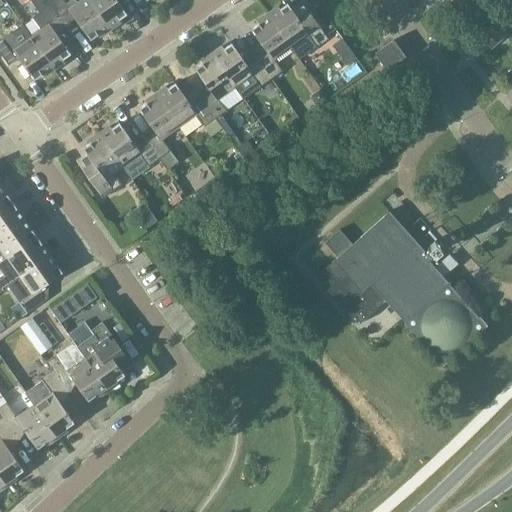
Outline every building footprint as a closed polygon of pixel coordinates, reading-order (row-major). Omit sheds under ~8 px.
[(54,32),(64,25),(46,0),(41,0),(34,6),(38,12),(31,17),(40,29),(30,36),(54,70),(64,62),(63,60),(70,54),(54,32)] [(75,0),(69,0),(65,3),(62,0),(46,0),(64,25),(74,18),(90,40),(97,35),(99,37),(110,30),(88,0),(81,0),(77,3),(75,0)] [(115,0),(88,0),(110,30),(120,22),(119,20),(126,14),(115,0)] [(298,59),(327,39),(302,2),(300,3),(303,7),(294,14),(287,4),(279,9),(278,6),(267,14),(291,47),(290,48),(298,59)] [(273,59),(290,48),(291,47),(267,14),(256,22),(258,24),(251,29),(266,51),(256,58),(271,79),(282,71),(273,59)] [(497,25),(477,42),(487,53),(506,35),(497,25)] [(30,36),(21,43),(12,31),(0,40),(0,53),(8,65),(18,58),(34,80),(41,75),(43,77),(54,70),(30,36)] [(386,70),(398,62),(405,57),(393,41),(374,54),(386,70)] [(271,79),(256,58),(246,65),(231,43),(223,49),(221,46),(211,54),(234,87),(252,75),(260,87),(271,79)] [(217,99),(234,87),(211,54),(200,61),(202,64),(194,69),(210,91),(200,98),(215,119),(226,111),(217,99)] [(215,119),(200,98),(190,105),(175,83),(167,89),(165,86),(155,93),(178,127),(196,115),(204,126),(215,119)] [(161,139),(178,127),(155,93),(144,101),(146,104),(138,109),(154,131),(144,138),(158,159),(166,170),(178,162),(161,139)] [(158,159),(144,138),(134,145),(119,123),(111,128),(109,126),(99,133),(122,167),(139,155),(148,166),(158,159)] [(113,174),(122,167),(99,133),(88,141),(90,143),(82,149),(86,153),(75,160),(102,198),(121,185),(113,174)] [(0,209),(11,202),(0,185),(0,209)] [(0,236),(24,219),(11,202),(0,209),(0,236)] [(343,308),(417,243),(389,212),(352,244),(339,230),(324,243),(337,257),(316,277),(343,308)] [(0,251),(5,258),(36,237),(24,219),(0,236),(0,251)] [(0,289),(7,285),(49,255),(36,237),(5,258),(0,261),(0,269),(4,276),(0,278),(0,289)] [(417,243),(343,308),(358,325),(385,300),(412,331),(443,365),(486,327),(486,326),(487,325),(479,317),(478,318),(441,276),(451,267),(442,257),(433,266),(429,262),(431,260),(417,243)] [(26,313),(47,298),(40,288),(62,273),(49,255),(7,285),(26,313)] [(87,283),(50,309),(60,323),(96,297),(87,283)] [(77,347),(108,391),(118,383),(117,381),(124,375),(119,368),(129,361),(102,322),(91,330),(94,335),(77,347)] [(46,362),(45,362),(51,370),(62,386),(72,379),(88,401),(95,396),(97,398),(108,391),(77,347),(77,346),(68,352),(66,349),(57,355),(56,355),(55,355),(46,362)] [(242,359),(238,374),(247,377),(252,362),(242,359)] [(68,394),(62,386),(51,370),(40,378),(42,381),(34,386),(25,392),(34,405),(57,438),(68,431),(66,428),(73,423),(58,401),(68,394)] [(57,438),(34,405),(16,417),(6,402),(0,406),(0,417),(0,418),(12,434),(22,427),(37,449),(45,443),(47,446),(57,438)] [(18,441),(12,434),(0,418),(0,417),(0,476),(7,486),(17,478),(15,476),(23,470),(7,449),(18,441)]
